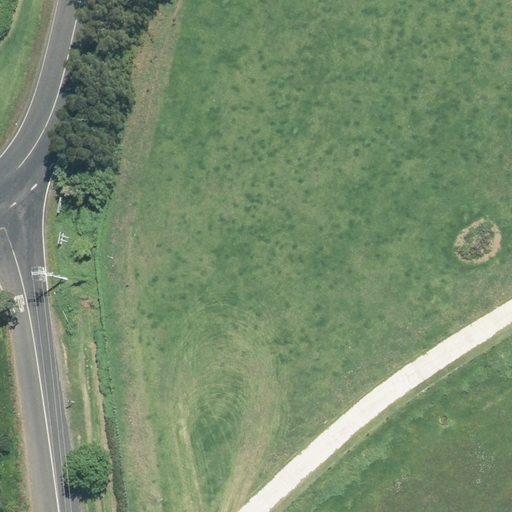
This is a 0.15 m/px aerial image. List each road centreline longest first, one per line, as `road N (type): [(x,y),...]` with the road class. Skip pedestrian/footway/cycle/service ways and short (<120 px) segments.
road 1 (unclassified): [(53,511),(9,193)]
road 2 (unclassified): [(78,0),(37,151),(9,193)]
